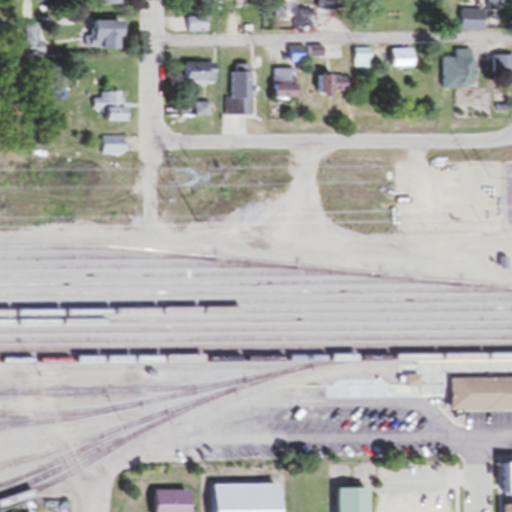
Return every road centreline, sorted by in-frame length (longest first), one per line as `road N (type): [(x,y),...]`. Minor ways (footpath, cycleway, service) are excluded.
road 1 (residential): [(179,143),(483,142),(511,135)]
road 2 (residential): [(179,143),(156,139),(151,128),(151,0)]
